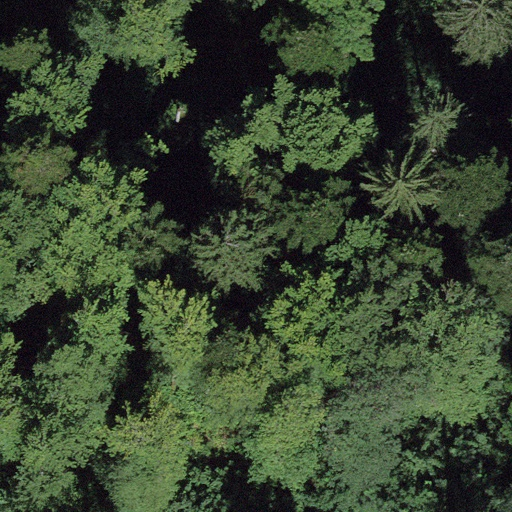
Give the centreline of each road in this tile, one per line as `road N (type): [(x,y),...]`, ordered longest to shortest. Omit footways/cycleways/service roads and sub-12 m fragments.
road 1 (track): [(288,511),(170,424),(0,236)]
road 2 (track): [(511,162),(398,57),(313,0)]
